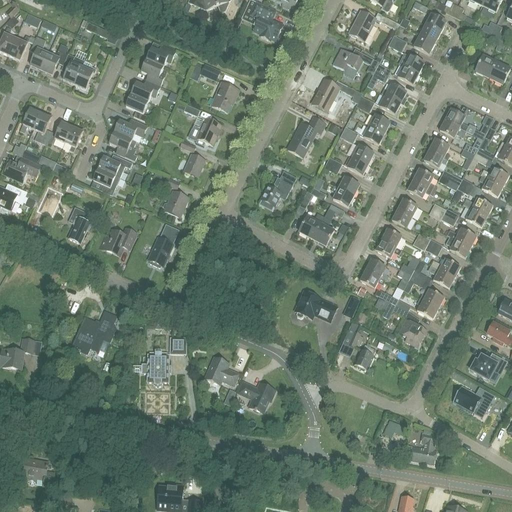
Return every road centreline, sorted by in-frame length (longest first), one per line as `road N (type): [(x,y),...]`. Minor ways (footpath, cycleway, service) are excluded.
road 1 (residential): [(222,213),(321,267),(341,267),(442,86)]
road 2 (residential): [(222,213),(332,0)]
road 3 (tertiary): [(220,443),(0,405)]
road 4 (tertiary): [(511,494),(309,461)]
road 5 (residential): [(174,310),(0,233)]
road 6 (residential): [(305,397),(282,359),(174,310)]
road 7 (residential): [(413,404),(485,267)]
road 8 (residential): [(94,111),(143,0)]
road 9 (residential): [(511,470),(413,404)]
